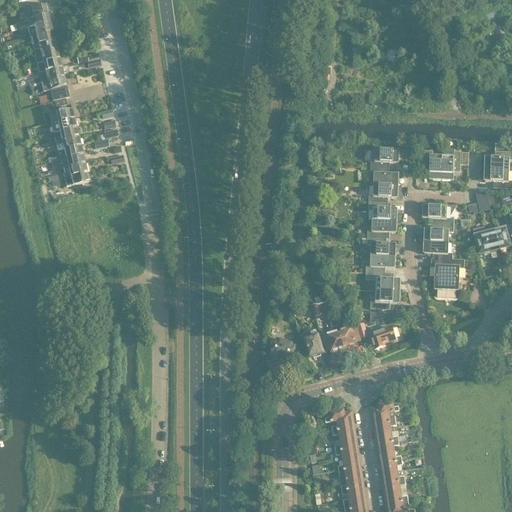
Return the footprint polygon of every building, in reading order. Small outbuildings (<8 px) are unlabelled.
[(77,15),(86,13),(83,3),(75,5),(77,15)] [(44,6),(25,11),(27,18),(25,19),(27,25),(18,27),(19,31),(51,24),(48,11),(46,6),(44,6)] [(53,33),(51,24),(19,31),(20,35),(29,33),(30,39),(36,37),(53,33)] [(502,26),(495,28),(499,40),(505,38),(502,26)] [(55,42),(53,33),(36,37),(37,43),(31,44),(25,45),(26,49),(32,48),(55,42)] [(57,51),(55,42),(32,48),(33,52),(39,50),(40,55),(57,51)] [(60,60),(57,51),(40,55),(35,57),(37,66),(60,60)] [(78,64),(100,59),(99,54),(76,59),(78,64)] [(62,69),(60,60),(37,66),(31,67),(29,68),(30,72),(32,71),(38,70),(39,74),(45,73),(62,69)] [(88,70),(101,67),(100,61),(87,63),(88,70)] [(326,96),(332,63),(328,62),(327,62),(321,95),(326,96)] [(64,78),(62,69),(45,73),(47,78),(28,83),(29,87),(41,84),(64,78)] [(66,87),(64,78),(41,84),(43,93),(50,91),(53,103),(66,100),(69,99),(66,87)] [(66,100),(56,102),(51,103),(52,110),(67,106),(66,100)] [(49,116),(51,125),(74,120),(72,110),(49,116)] [(112,112),(101,115),(102,121),(114,119),(112,112)] [(76,129),(74,120),(51,125),(43,127),(44,131),(51,129),(52,129),(53,135),(59,133),(76,129)] [(114,122),(103,124),(104,131),(116,128),(114,122)] [(78,138),(76,129),(59,133),(60,138),(54,140),(50,141),(51,145),(55,144),(78,138)] [(116,131),(103,134),(104,136),(105,140),(118,137),(116,131)] [(80,147),(78,138),(55,144),(51,145),(46,146),(47,149),(50,149),(56,147),(57,147),(58,152),(80,147)] [(107,141),(95,144),(97,150),(108,147),(107,141)] [(83,156),(80,147),(58,152),(59,158),(50,160),(48,160),(49,164),(51,163),(51,164),(83,156)] [(371,163),(371,169),(387,170),(387,165),(399,165),(399,152),(375,151),(375,163),(371,163)] [(429,181),(433,181),(438,182),(441,182),(442,158),(432,158),(432,153),(425,153),(424,170),(430,170),(429,181)] [(453,159),(442,158),(441,182),(446,182),(450,182),(453,182),(454,171),(460,171),(461,155),(453,154),(453,159)] [(486,159),(486,163),(485,164),(485,168),(485,171),(509,172),(509,161),(511,161),(511,154),(497,154),(497,160),(486,159)] [(85,165),(83,156),(51,164),(52,168),(60,166),(62,165),(62,166),(63,170),(85,165)] [(111,166),(124,163),(122,157),(110,160),(111,166)] [(64,179),(87,174),(85,165),(63,170),(64,175),(63,175),(54,177),(54,181),(55,182),(62,180),(64,179)] [(387,176),(387,170),(371,169),(370,176),(375,176),(374,187),(398,188),(398,186),(398,183),(398,181),(398,179),(398,176),(387,176)] [(509,172),(485,171),(485,175),(485,177),(485,180),(485,183),(494,184),(494,190),(503,190),(502,195),(508,195),(511,195),(511,183),(509,183),(509,172)] [(89,183),(87,174),(64,179),(66,188),(72,187),(89,183)] [(55,182),(51,182),(53,189),(63,186),(62,180),(55,182)] [(398,188),(374,187),(374,198),(369,198),(369,204),(386,205),(386,199),(397,200),(397,196),(398,193),(398,191),(398,188)] [(479,194),(476,194),(477,202),(478,204),(479,211),(480,213),(480,214),(491,212),(490,207),(488,200),(487,197),(486,194),(479,194)] [(502,195),(500,195),(503,206),(511,204),(508,195),(502,195)] [(385,210),(386,205),(369,204),(369,211),(373,211),(373,222),(397,223),(397,220),(397,218),(397,214),(397,211),(385,210)] [(478,204),(468,206),(469,213),(479,211),(478,204)] [(447,209),(423,208),(423,220),(434,221),(434,227),(437,227),(453,228),(454,220),(450,220),(450,218),(456,208),(447,208),(447,209)] [(397,223),(373,222),(372,233),(368,233),(368,239),(384,240),(384,234),(396,235),(396,231),(396,229),(396,227),(397,225),(397,223)] [(425,231),(425,235),(425,239),(425,240),(424,243),(449,244),(449,233),(453,234),(453,228),(437,227),(437,232),(425,231)] [(496,231),(501,250),(501,252),(506,251),(506,249),(511,248),(506,228),(496,231)] [(496,231),(485,234),(490,255),(496,253),(496,252),(501,250),(496,231)] [(485,256),(490,255),(485,234),(475,236),(479,256),(484,254),(485,256)] [(384,246),(384,240),(368,239),(367,246),(372,246),(371,257),(395,258),(395,254),(395,250),(395,246),(384,246)] [(449,244),(424,243),(425,252),(424,255),(436,256),(436,261),(448,261),(452,261),(452,255),(448,255),(449,244)] [(395,258),(371,257),(371,268),(367,268),(366,275),(383,275),(383,270),(394,270),(394,267),(395,263),(395,261),(395,258)] [(448,261),(436,261),(432,260),(431,268),(436,268),(435,291),(438,291),(447,292),(448,261)] [(464,262),(452,261),(448,261),(447,292),(451,292),(455,292),(459,292),(460,269),(464,270),(464,262)] [(389,275),(383,275),(366,275),(366,281),(376,282),(376,293),(400,294),(400,290),(400,287),(400,285),(400,282),(389,281),(389,275)] [(400,294),(376,293),(375,303),(371,303),(371,310),(387,311),(388,305),(399,305),(399,302),(400,298),(400,295),(400,294)] [(316,305),(328,302),(327,297),(315,300),(316,305)] [(315,318),(320,316),(317,305),(312,307),(315,318)] [(341,322),(336,323),(343,349),(348,347),(350,348),(353,347),(355,346),(356,345),(350,325),(342,327),(341,322)] [(339,350),(343,349),(336,323),(331,325),(332,330),(325,333),(331,353),(332,352),(334,353),(337,352),(339,350)] [(364,324),(357,326),(361,339),(368,337),(364,324)] [(375,330),(369,332),(371,336),(370,336),(375,351),(384,348),(383,345),(396,341),(392,329),(376,334),(375,330)] [(325,355),(319,335),(317,335),(316,331),(310,333),(304,335),(303,336),(304,339),(302,340),(309,360),(325,355)] [(273,351),(268,349),(264,359),(270,361),(271,358),(278,361),(278,363),(281,364),(282,362),(289,364),(293,352),(295,351),(296,348),(294,345),(291,344),(290,345),(277,341),(273,351)] [(399,413),(398,408),(393,409),(392,404),(379,407),(379,409),(371,410),(372,417),(395,413),(399,413)] [(331,418),(325,419),(326,424),(336,422),(352,419),(351,413),(346,414),(345,411),(330,414),(331,418)] [(395,423),(395,419),(395,413),(372,417),(374,426),(395,423)] [(354,429),(352,419),(336,422),(337,427),(332,428),(332,429),(328,430),(329,433),(333,433),(354,429)] [(392,434),(391,428),(402,426),(401,422),(395,423),(374,426),(375,436),(392,434)] [(354,429),(333,433),(333,437),(339,436),(339,442),(356,439),(354,429)] [(398,443),(398,439),(398,438),(392,439),(392,434),(375,436),(377,446),(398,443)] [(357,449),(356,439),(339,442),(340,447),(335,448),(336,452),(357,449)] [(395,453),(394,448),(399,447),(398,443),(377,446),(379,456),(395,453)] [(359,458),(357,449),(336,452),(337,456),(342,456),(342,461),(359,458)] [(401,463),(401,459),(401,458),(395,459),(395,453),(379,456),(380,466),(401,463)] [(359,458),(342,461),(343,467),(338,468),(339,472),(360,469),(359,458)] [(398,473),(397,468),(402,467),(401,463),(380,466),(382,476),(398,473)] [(362,479),(360,469),(339,472),(341,482),(346,481),(362,479)] [(404,482),(404,478),(399,479),(398,473),(382,476),(383,486),(404,482)] [(363,489),(362,479),(346,481),(347,487),(341,488),(342,492),(363,489)] [(406,486),(405,487),(404,482),(383,486),(385,496),(407,492),(406,486)] [(365,499),(363,489),(342,492),(343,496),(348,495),(349,501),(365,499)] [(416,501),(415,497),(408,498),(407,492),(385,496),(386,505),(408,502),(416,501)] [(366,508),(365,499),(349,501),(344,502),(345,508),(345,511),(366,508)] [(409,511),(408,506),(408,502),(386,505),(387,511),(409,511)]
